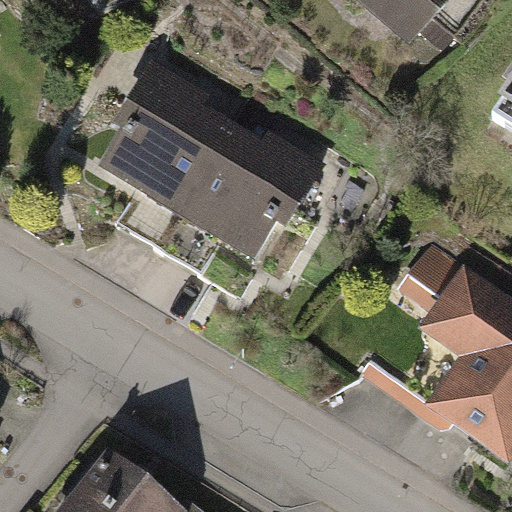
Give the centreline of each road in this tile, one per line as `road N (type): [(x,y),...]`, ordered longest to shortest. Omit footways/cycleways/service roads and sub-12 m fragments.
road 1 (residential): [(391,511),(123,351)]
road 2 (residential): [(0,504),(123,351)]
road 3 (residential): [(123,351),(0,276)]
